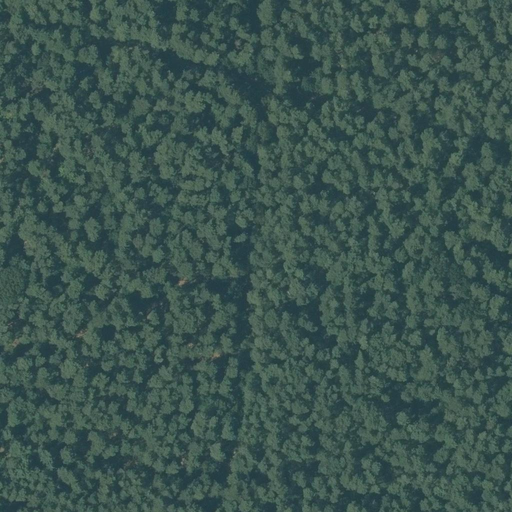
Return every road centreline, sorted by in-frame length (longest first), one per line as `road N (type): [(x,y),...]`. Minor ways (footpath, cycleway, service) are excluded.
road 1 (residential): [(0,14),(511,145)]
road 2 (track): [(252,0),(230,444),(206,511)]
road 3 (track): [(0,458),(217,480)]
